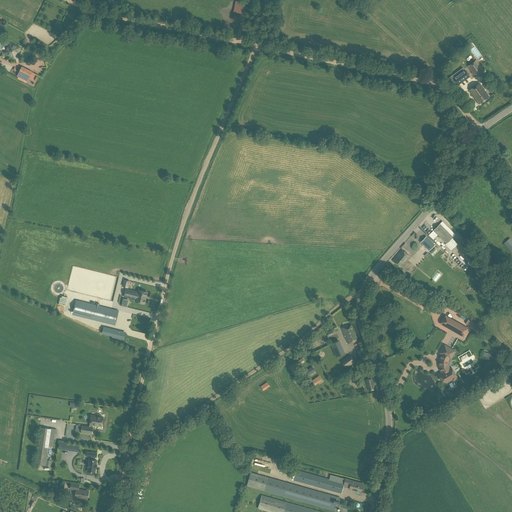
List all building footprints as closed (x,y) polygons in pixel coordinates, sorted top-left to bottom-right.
[(31,27),(30,27),(30,36),(43,37),(43,28),(37,28),(37,29),(35,29),(35,24),(31,24),(31,27)] [(7,47),(4,53),(9,55),(10,54),(14,57),(17,52),(18,52),(20,47),(15,45),(15,46),(6,41),(3,46),(7,47)] [(476,60),(468,66),(475,77),(484,71),(476,60)] [(21,67),(17,76),(28,81),(32,72),(21,67)] [(469,77),(464,69),(453,77),(459,85),(469,77)] [(479,83),(469,90),(479,104),(489,96),(479,83)] [(442,222),(433,230),(446,243),(445,244),(451,250),(458,244),(452,238),(455,235),(442,222)] [(426,237),(420,242),(429,251),(435,245),(426,237)] [(402,249),(392,261),(400,267),(410,256),(402,249)] [(414,265),(418,268),(424,261),(421,258),(414,265)] [(437,270),(431,277),(435,281),(441,273),(437,270)] [(126,289),(125,293),(128,293),(135,295),(146,298),(147,292),(138,290),(138,292),(126,289)] [(128,293),(125,293),(124,296),(136,299),(135,301),(144,304),(146,298),(135,295),(128,293)] [(118,311),(99,306),(99,304),(96,303),(96,305),(76,300),(72,314),(115,325),(118,311)] [(124,325),(124,330),(133,330),(133,319),(136,319),(137,316),(132,316),(132,319),(122,318),(122,325),(124,325)] [(446,316),(441,323),(464,337),(468,329),(446,316)] [(468,319),(465,324),(477,330),(479,325),(468,319)] [(353,324),(341,329),(348,344),(359,339),(353,324)] [(119,338),(121,332),(114,330),(112,337),(119,338)] [(338,341),(331,344),(336,357),(344,354),(338,341)] [(442,372),(438,374),(440,377),(439,378),(440,379),(440,380),(441,381),(442,381),(443,381),(447,382),(456,377),(451,367),(449,368),(449,367),(448,366),(448,364),(448,363),(448,361),(448,360),(449,358),(450,359),(455,351),(445,345),(440,353),(444,355),(441,359),(439,359),(439,367),(441,367),(443,370),(442,372)] [(362,349),(357,351),(360,358),(365,356),(362,349)] [(350,355),(340,361),(346,368),(355,362),(350,355)] [(496,356),(492,359),(497,366),(501,363),(496,356)] [(297,361),(289,366),(292,370),(304,361),(302,358),(297,361)] [(312,367),(301,374),(303,378),(315,371),(312,367)] [(319,376),(310,382),(313,386),(321,380),(319,376)] [(372,378),(365,380),(368,391),(375,389),(372,378)] [(267,382),(260,386),(263,390),(270,385),(267,382)] [(89,427),(82,426),(81,432),(92,433),(93,427),(92,427),(93,424),(102,425),(103,417),(101,417),(101,415),(97,415),(97,416),(91,415),(89,427)] [(40,427),(35,464),(51,466),(52,460),(47,459),(51,428),(40,427)] [(58,449),(71,450),(72,443),(59,442),(58,449)] [(96,464),(97,460),(95,460),(95,457),(96,457),(97,453),(90,452),(89,456),(90,456),(89,459),(88,463),(88,467),(87,471),(89,471),(93,472),(95,472),(96,468),(97,464),(96,464)] [(283,460),(279,465),(280,471),(286,472),(290,468),(293,469),(295,464),(283,460)] [(296,470),(293,480),(341,494),(343,485),(345,479),(345,478),(336,476),(331,474),(329,479),(296,470)] [(251,472),(247,486),(264,491),(268,477),(251,472)] [(268,477),(264,491),(336,511),(337,510),(338,503),(340,498),(268,477)] [(345,479),(343,485),(349,487),(349,489),(361,492),(363,484),(351,481),(345,479)] [(70,489),(76,490),(74,497),(87,499),(89,491),(88,491),(88,490),(86,490),(85,491),(78,489),(79,484),(71,483),(70,489)] [(270,511),(320,511),(287,502),(261,495),(258,509),(270,511)] [(338,503),(337,510),(344,511),(350,511),(352,507),(338,503)]
